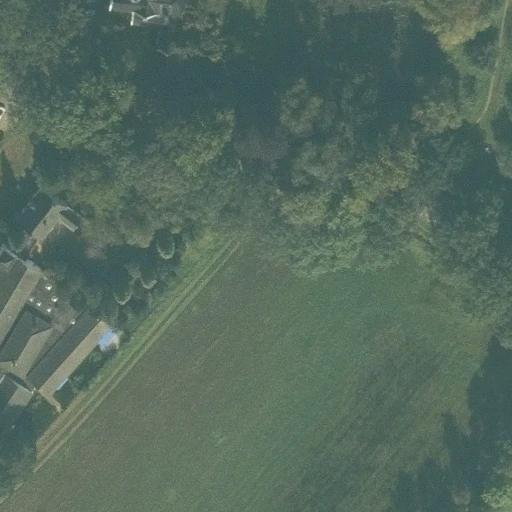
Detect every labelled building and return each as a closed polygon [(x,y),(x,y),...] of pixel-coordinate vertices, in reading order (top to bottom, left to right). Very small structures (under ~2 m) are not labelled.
[(179,28),(182,0),(108,0),(109,1),(132,4),(130,19),(160,23),(157,45),(176,48),(179,28)] [(333,151),(353,156),(357,142),(337,136),(333,151)] [(16,238),(27,244),(25,248),(28,250),(39,231),(40,232),(57,211),(74,224),(81,214),(65,202),(66,201),(42,182),(17,215),(25,221),(16,238)] [(221,205),(207,196),(189,228),(198,234),(204,224),(208,226),(221,205)] [(16,238),(10,247),(3,242),(0,246),(0,431),(32,388),(30,386),(35,380),(47,391),(111,320),(90,302),(86,307),(44,268),(25,256),(28,250),(25,248),(27,244),(16,238)]
